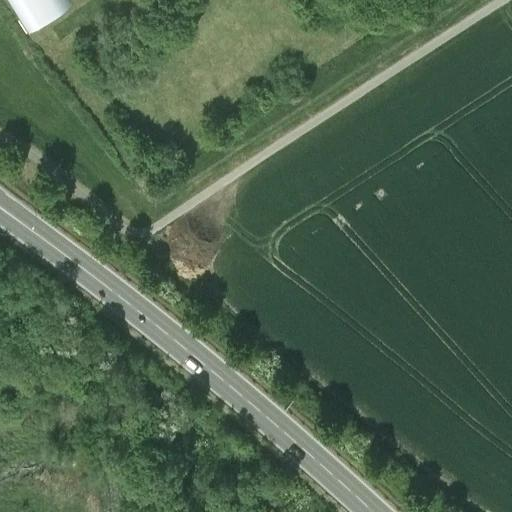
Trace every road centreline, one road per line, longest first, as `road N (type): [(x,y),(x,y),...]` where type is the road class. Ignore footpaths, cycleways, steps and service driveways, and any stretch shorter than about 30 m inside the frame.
road 1 (track): [(0,141),(130,234),(156,228),(502,0)]
road 2 (primary): [(385,511),(0,198)]
